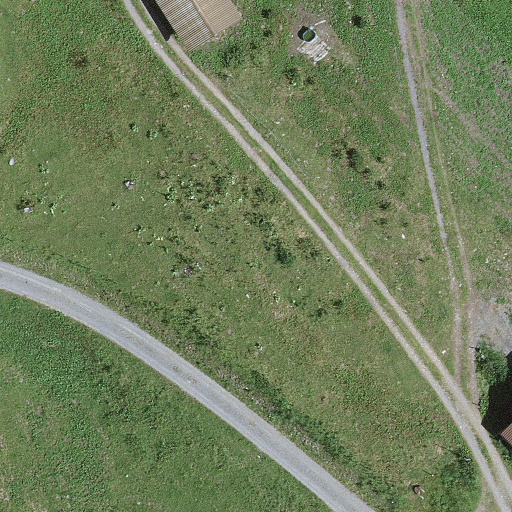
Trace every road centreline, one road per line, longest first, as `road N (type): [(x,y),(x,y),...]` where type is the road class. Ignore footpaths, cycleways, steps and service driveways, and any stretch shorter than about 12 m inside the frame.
road 1 (track): [(134,0),(398,320),(463,419)]
road 2 (track): [(355,511),(172,362),(101,317),(0,272)]
road 3 (track): [(463,419),(462,297),(403,0)]
